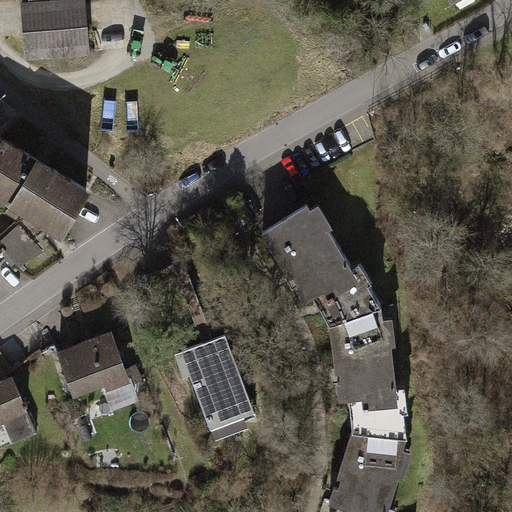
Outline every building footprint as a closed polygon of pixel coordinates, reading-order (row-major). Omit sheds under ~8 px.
[(83,0),(32,0),(39,49),(94,41),(83,0)] [(76,195),(0,146),(0,207),(23,223),(45,236),(51,240),(76,195)] [(305,276),(318,295),(343,288),(365,271),(340,233),(344,229),(329,209),(319,212),(314,204),(270,231),(298,279),(305,276)] [(15,266),(45,236),(23,223),(0,245),(0,268),(9,261),(15,266)] [(334,323),(394,308),(369,268),(365,271),(343,288),(318,295),(334,323)] [(341,396),(349,397),(370,397),(370,408),(405,407),(394,308),(334,323),(336,365),(342,364),(345,376),(340,377),(341,396)] [(136,382),(116,330),(64,349),(84,402),(136,382)] [(235,335),(180,354),(189,379),(198,376),(218,435),(264,419),(235,335)] [(0,427),(8,450),(34,440),(11,381),(0,384),(0,427)] [(349,397),(350,433),(396,432),(414,432),(414,416),(405,416),(405,407),(370,408),(370,397),(349,397)] [(326,496),(337,503),(356,511),(391,511),(417,453),(396,432),(350,433),(326,496)] [(356,511),(337,503),(333,511),(356,511)]
